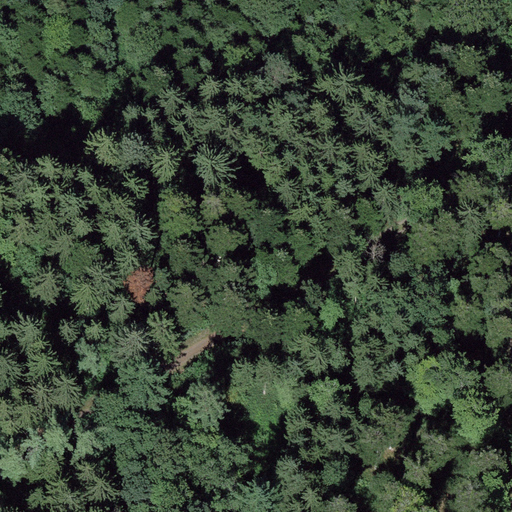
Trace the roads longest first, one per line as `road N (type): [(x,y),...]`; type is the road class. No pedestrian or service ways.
road 1 (track): [(0,472),(511,170)]
road 2 (track): [(511,281),(504,0)]
